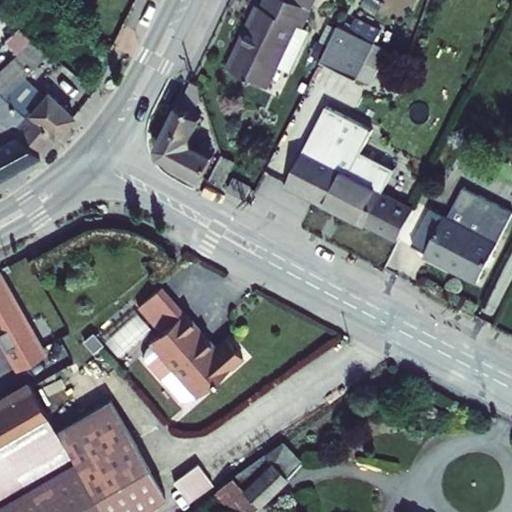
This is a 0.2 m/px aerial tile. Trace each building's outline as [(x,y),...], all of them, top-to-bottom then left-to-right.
[(314,2),(310,0),(263,0),(263,1),(261,0),(256,0),(249,16),(258,20),(250,37),(245,35),(231,64),(266,81),(277,59),(290,66),(311,25),(304,21),(314,2)] [(249,16),(226,61),(231,64),(245,35),(250,37),(258,20),(249,16)] [(381,39),(346,21),(327,57),(361,75),(381,39)] [(23,70),(31,63),(32,63),(20,49),(0,66),(0,83),(3,87),(23,70)] [(3,87),(0,90),(0,112),(38,147),(74,109),(51,82),(43,90),(23,70),(3,87)] [(199,83),(190,78),(159,141),(165,152),(203,172),(215,149),(210,146),(211,142),(203,138),(201,142),(198,140),(195,138),(194,134),(193,130),(202,113),(193,108),(200,91),(199,83)] [(0,112),(0,167),(38,147),(0,112)] [(369,173),(309,142),(291,176),(373,218),(374,216),(404,232),(420,201),(389,186),(402,161),(380,150),(369,173)] [(223,150),(220,155),(228,173),(236,158),(223,150)] [(220,155),(211,173),(224,179),(228,173),(220,155)] [(235,169),(229,181),(255,195),(262,183),(235,169)] [(485,274),(511,223),(511,199),(472,178),(455,209),(439,200),(420,235),(435,243),(433,246),(485,274)] [(32,335),(0,277),(0,325),(20,361),(48,345),(42,335),(37,338),(35,333),(32,335)] [(171,326),(160,335),(162,337),(171,347),(159,357),(172,373),(184,363),(207,392),(208,394),(258,353),(241,332),(226,345),(195,307),(194,307),(173,281),(150,300),(171,326)] [(171,347),(162,337),(157,341),(156,347),(156,353),(159,357),(171,347)] [(207,392),(184,363),(172,373),(190,395),(196,396),(202,396),(207,392)] [(30,377),(0,394),(0,442),(51,412),(30,377)] [(111,388),(75,410),(124,490),(160,469),(111,388)] [(56,421),(51,412),(0,442),(0,511),(131,511),(171,488),(160,469),(124,490),(75,410),(56,421)] [(295,426),(239,469),(259,495),(315,451),(295,426)] [(191,500),(217,483),(202,461),(177,478),(191,500)]
